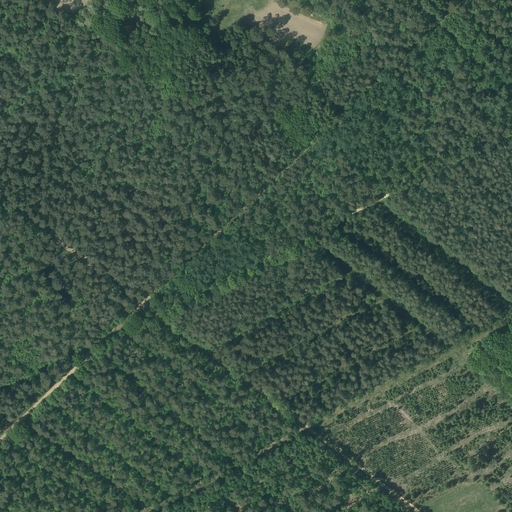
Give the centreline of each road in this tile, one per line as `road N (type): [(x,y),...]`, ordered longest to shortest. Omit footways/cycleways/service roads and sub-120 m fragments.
road 1 (track): [(511,133),(223,280),(154,308),(138,304)]
road 2 (track): [(273,176),(36,0)]
road 3 (track): [(273,176),(460,0)]
road 4 (track): [(308,432),(154,308)]
road 5 (track): [(0,439),(138,304)]
road 6 (track): [(138,304),(273,176)]
road 7 (unknown): [(163,511),(308,432)]
road 8 (track): [(412,511),(308,432)]
